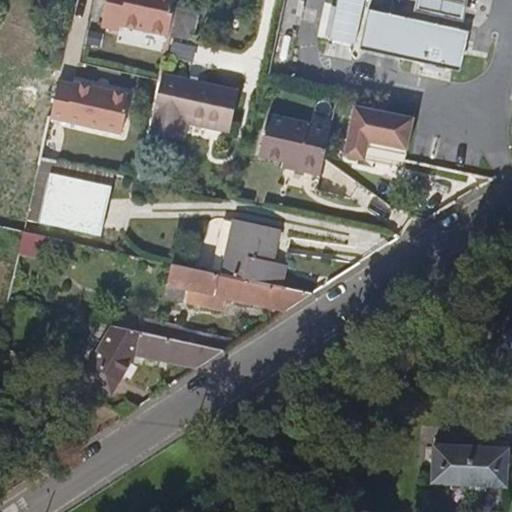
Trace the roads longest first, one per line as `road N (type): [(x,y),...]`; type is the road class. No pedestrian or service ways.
road 1 (residential): [(511,203),(22,511)]
road 2 (unknown): [(317,0),(306,46),(313,58),(492,100)]
